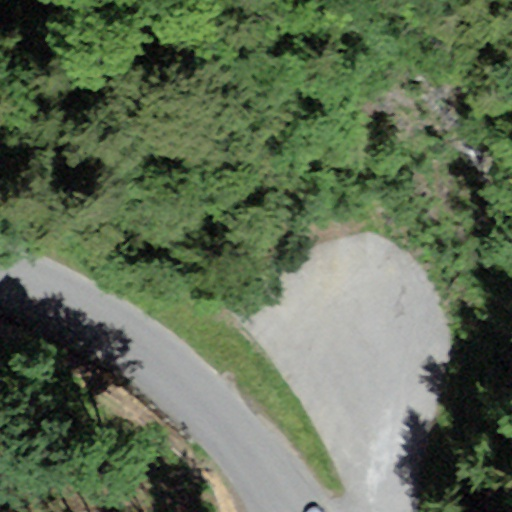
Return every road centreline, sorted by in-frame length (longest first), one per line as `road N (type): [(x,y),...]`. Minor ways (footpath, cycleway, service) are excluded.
road 1 (tertiary): [(296,511),(238,432),(167,360),(0,279)]
road 2 (unclassified): [(392,511),(348,297)]
